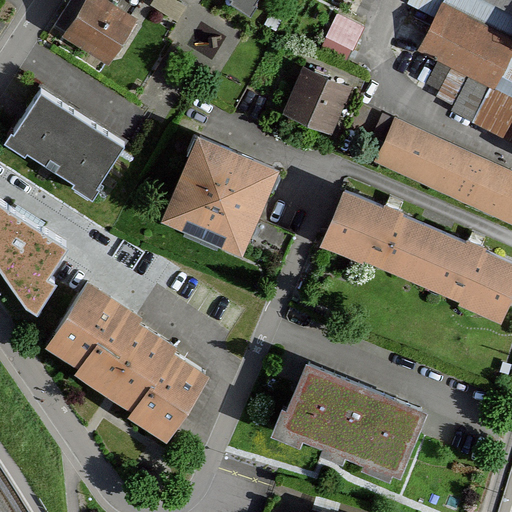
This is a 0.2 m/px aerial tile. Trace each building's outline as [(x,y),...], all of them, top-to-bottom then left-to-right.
[(105,61),(135,16),(110,0),(83,0),(62,32),(105,61)] [(511,0),(443,0),(419,48),(511,94),(511,0)] [(337,7),(324,35),(352,48),(365,20),(337,7)] [(332,130),(351,84),(305,65),(286,111),(332,130)] [(92,192),(124,142),(41,89),(9,138),(92,192)] [(511,224),(511,171),(394,118),(374,162),(511,224)] [(241,252),(277,166),(196,132),(160,217),(241,252)] [(496,318),(511,281),(511,260),(343,186),(319,240),(496,318)] [(68,250),(0,205),(0,272),(25,309),(38,318),(57,286),(48,280),(68,250)] [(164,444),(203,377),(171,359),(178,347),(142,326),(147,317),(87,281),(45,352),(78,372),(73,380),(130,413),(125,421),(164,444)] [(401,481),(428,414),(306,364),(286,412),(282,410),(271,437),(300,449),(303,442),(323,451),(321,457),(343,467),(346,460),(363,467),(361,473),(390,484),(393,478),(401,481)]
